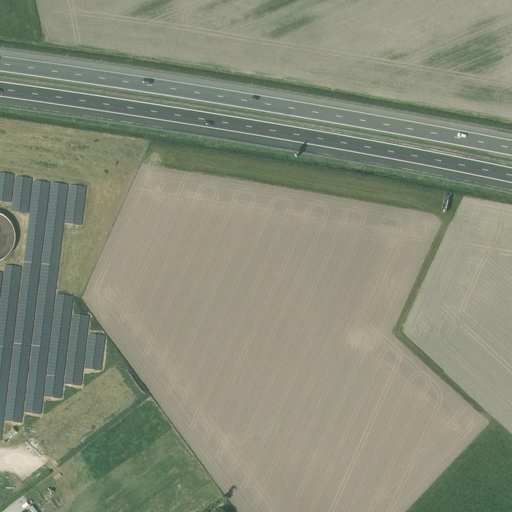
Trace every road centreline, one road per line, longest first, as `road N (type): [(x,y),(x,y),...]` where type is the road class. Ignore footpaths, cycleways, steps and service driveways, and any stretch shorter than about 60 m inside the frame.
road 1 (motorway): [(0,89),(511,176)]
road 2 (motorway): [(511,149),(0,63)]
